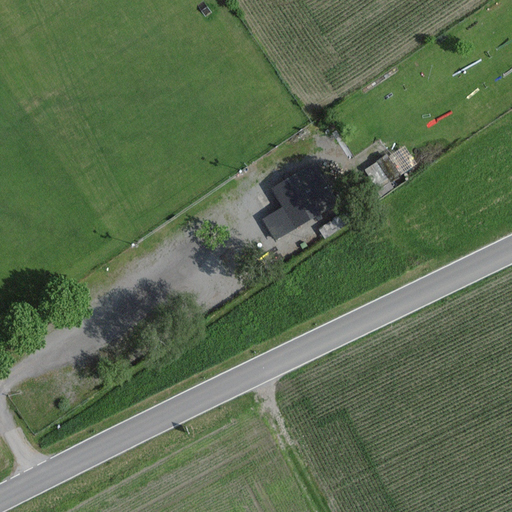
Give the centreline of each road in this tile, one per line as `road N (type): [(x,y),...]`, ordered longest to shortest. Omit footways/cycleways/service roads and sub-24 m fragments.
road 1 (secondary): [(511,250),(0,498)]
road 2 (unknown): [(0,398),(252,225)]
